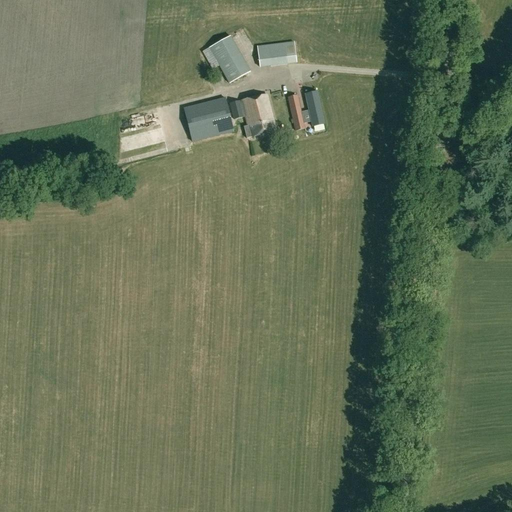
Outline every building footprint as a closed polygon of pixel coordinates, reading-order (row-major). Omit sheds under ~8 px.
[(209,48),(229,84),(250,72),(230,37),(209,48)] [(296,63),(294,42),(257,46),(260,67),(296,63)] [(317,92),(304,95),(312,128),(325,125),(317,92)] [(242,101),(248,126),(244,127),(246,139),(276,132),(267,95),(242,101)] [(288,98),(295,132),(305,129),(297,96),(288,98)] [(234,132),(225,99),(184,109),(193,142),(234,132)] [(242,111),(240,102),(232,104),(234,113),(242,111)]
